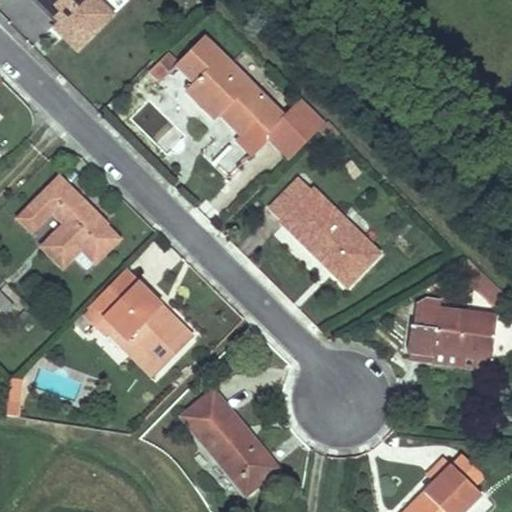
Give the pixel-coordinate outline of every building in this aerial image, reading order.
[(29,0),(54,24),(59,19),(39,0),(29,0)] [(54,24),(77,47),(108,16),(91,0),(39,0),(59,19),(54,24)] [(187,90),(216,119),(221,114),(224,111),(233,121),(230,124),(241,135),(237,140),(253,156),(265,144),(265,135),(282,118),(203,38),(177,64),(168,54),(151,71),(161,81),(178,64),(195,82),(187,90)] [(282,118),(265,135),(288,158),(320,126),(298,103),(282,118)] [(221,114),(230,124),(233,121),(224,111),(221,114)] [(330,143),(339,135),(327,122),(318,131),(330,143)] [(80,251),(93,264),(118,240),(104,225),(105,224),(61,178),(19,219),(31,232),(53,211),(66,225),(43,247),(63,267),(80,251)] [(269,210),(347,287),(378,255),(314,191),(312,192),(300,179),(269,210)] [(457,272),(467,281),(478,269),(468,260),(457,272)] [(495,306),(505,295),(478,269),(467,281),(495,306)] [(136,283),(125,272),(93,305),(104,316),(136,283)] [(192,338),(136,283),(104,316),(93,305),(84,315),(105,336),(107,334),(114,327),(159,372),(192,338)] [(0,308),(6,314),(14,306),(0,292),(0,308)] [(426,300),(416,306),(413,326),(411,326),(407,352),(410,353),(433,356),(433,351),(460,355),(458,367),(485,371),(487,358),(491,359),(496,317),(439,309),(440,302),(426,300)] [(114,327),(107,334),(153,379),(159,372),(114,327)] [(433,356),(410,353),(409,361),(458,367),(460,355),(433,351),(433,356)] [(7,417),(19,418),(22,382),(10,381),(7,417)] [(213,392),(183,417),(246,494),(277,469),(213,392)] [(460,474),(473,487),(484,477),(461,455),(451,465),(460,474)] [(405,511),(462,511),(480,494),(473,487),(460,474),(451,465),(445,459),(431,473),(438,480),(405,511)]
